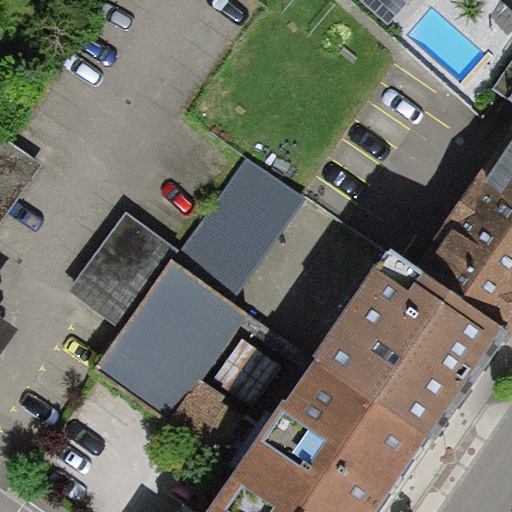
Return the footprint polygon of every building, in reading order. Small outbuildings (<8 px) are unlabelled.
[(336,0),(351,12),(360,0),(336,0)] [(451,98),(511,27),(511,8),(502,0),(360,0),(351,12),(451,98)] [(511,146),(510,146),(480,187),(414,282),(511,350),(511,348),(511,146)] [(0,226),(35,174),(0,151),(0,384),(25,346),(0,329),(0,226)] [(242,167),(177,257),(167,271),(235,317),(309,215),(242,167)] [(177,257),(124,220),(67,302),(121,339),(167,271),(177,257)] [(414,282),(390,266),(314,378),(435,460),(511,350),(414,282)] [(235,317),(167,271),(121,339),(91,382),(172,437),(248,326),(235,317)] [(399,511),(435,460),(314,378),(244,481),(289,511),(399,511)] [(289,511),(244,481),(222,511),(289,511)]
